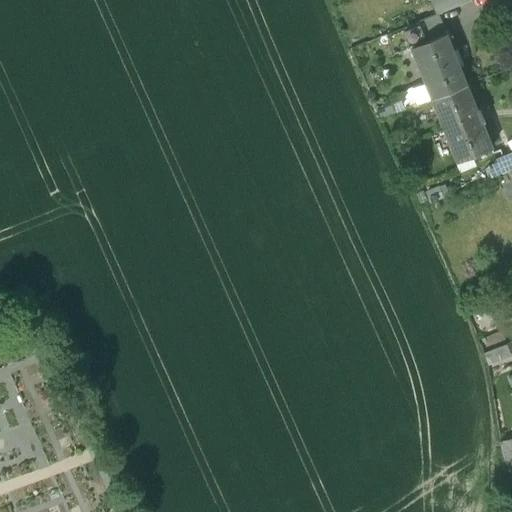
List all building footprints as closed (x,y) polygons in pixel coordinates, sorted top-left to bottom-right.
[(431,0),(437,14),(470,1),(469,0),(431,0)] [(419,22),(427,41),(444,34),(445,33),(437,14),(419,22)] [(427,41),(419,22),(385,36),(393,55),(410,48),(427,41)] [(417,105),(431,100),(466,85),(445,33),(444,34),(427,41),(410,48),(425,84),(411,89),(417,105)] [(511,59),(498,64),(501,74),(511,70),(511,59)] [(476,110),(466,85),(431,100),(457,163),(472,157),(492,149),(481,123),(484,122),(479,109),(476,110)] [(417,105),(411,89),(397,95),(403,110),(417,105)] [(511,153),(502,157),(508,171),(511,169),(511,153)] [(472,157),(457,163),(461,173),(476,166),(472,157)] [(508,171),(502,157),(496,160),(496,162),(491,164),(493,168),(489,169),(491,177),(508,171)] [(438,186),(425,191),(429,202),(443,197),(438,186)] [(511,301),(510,298),(488,307),(495,323),(511,316),(511,301)] [(482,354),(484,353),(506,344),(501,331),(477,341),(482,354)] [(488,365),(511,356),(507,344),(484,353),(488,365)] [(505,471),(511,469),(511,466),(511,460),(511,459),(511,440),(500,442),(505,471)]
